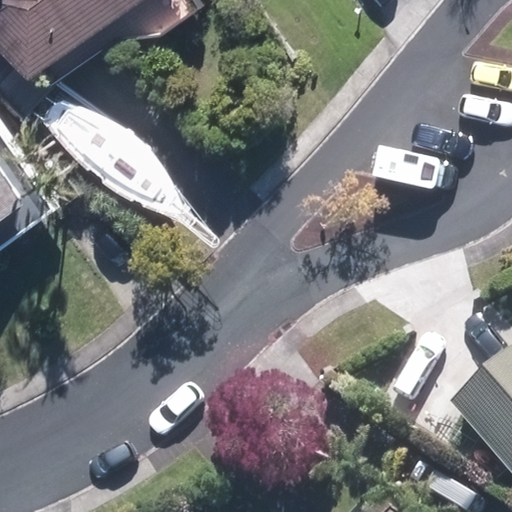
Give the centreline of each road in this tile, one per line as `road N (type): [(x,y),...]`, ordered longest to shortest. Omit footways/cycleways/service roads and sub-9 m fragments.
road 1 (residential): [(259,290),(275,225),(472,0)]
road 2 (residential): [(0,469),(172,366),(259,290)]
road 3 (residential): [(475,208),(259,290)]
